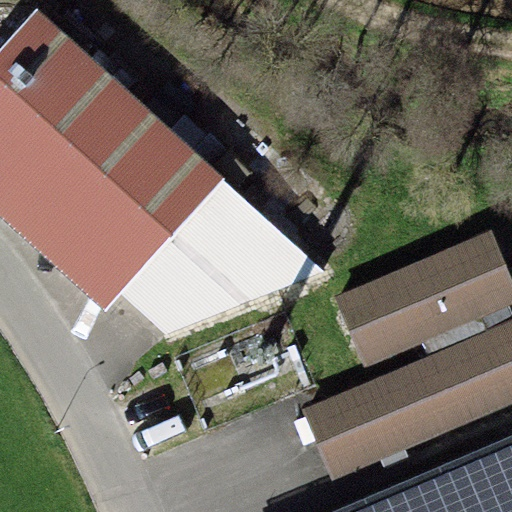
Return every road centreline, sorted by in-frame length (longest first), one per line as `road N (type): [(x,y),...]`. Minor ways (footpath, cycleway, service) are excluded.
road 1 (unclassified): [(0,296),(93,434),(125,511)]
road 2 (track): [(511,39),(366,18),(335,0)]
